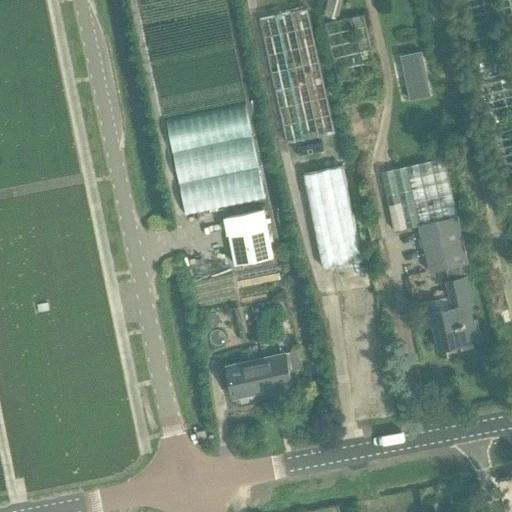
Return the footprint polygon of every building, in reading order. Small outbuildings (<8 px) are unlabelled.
[(327,0),(323,16),(334,20),(340,0),(327,0)] [(421,51),(401,56),(410,99),(430,95),(421,51)] [(395,231),(419,225),(458,217),(445,159),(382,173),(395,231)] [(304,177),(324,270),(362,262),(351,211),(342,168),(304,177)] [(226,220),(236,267),(274,258),(264,211),(226,220)] [(458,217),(419,225),(430,273),(469,265),(458,217)] [(426,315),(428,326),(434,325),(440,352),(445,351),(445,348),(480,341),(476,321),(472,321),(469,306),(473,305),(468,278),(448,282),(454,309),(426,315)] [(287,353),(292,371),(303,368),(299,350),(287,353)] [(293,390),(286,355),(242,365),(249,395),(277,390),(278,393),(293,390)]
